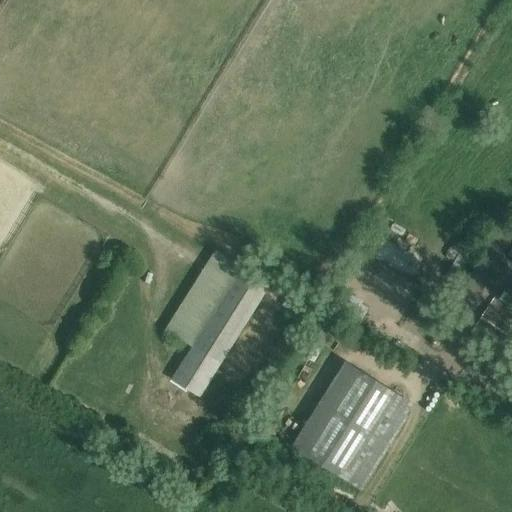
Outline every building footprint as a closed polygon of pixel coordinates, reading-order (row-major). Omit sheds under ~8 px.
[(502,254),(503,255),(511,242),(511,225),(502,218),(486,242),(489,244),(483,254),(484,254),(472,275),(480,280),(492,260),(497,263),(502,254)] [(215,251),(165,331),(192,348),(172,380),(200,398),(271,286),(215,251)] [(463,321),(476,300),(463,291),(450,310),(463,321)] [(511,298),(504,292),(499,300),(494,297),(473,327),(511,354),(511,298)] [(448,338),(459,320),(451,315),(441,333),(448,338)] [(345,362),(291,449),(361,492),(415,405),(345,362)]
